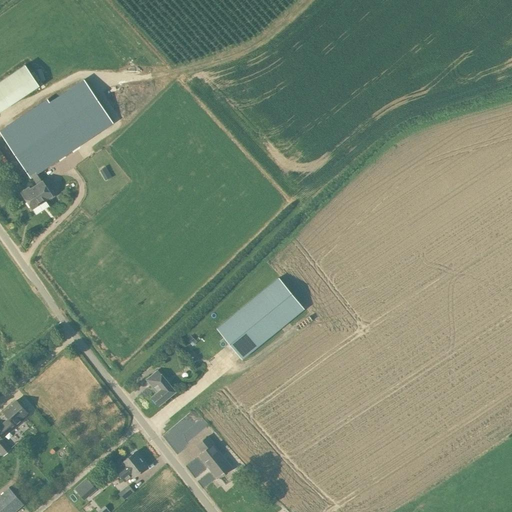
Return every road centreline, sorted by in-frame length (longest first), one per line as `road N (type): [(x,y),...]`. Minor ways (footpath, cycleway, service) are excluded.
road 1 (unclassified): [(212,511),(0,235)]
road 2 (unknown): [(34,511),(142,422)]
